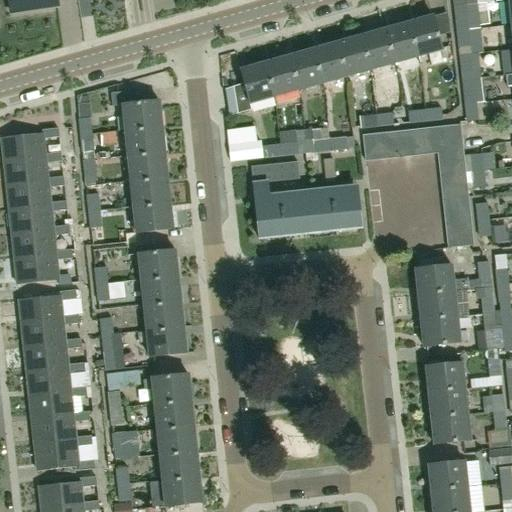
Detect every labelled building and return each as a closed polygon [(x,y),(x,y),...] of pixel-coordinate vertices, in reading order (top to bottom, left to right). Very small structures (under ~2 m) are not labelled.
[(10,0),(12,13),(58,7),(57,0),(10,0)] [(484,22),(508,18),(505,5),(494,6),(495,12),(482,14),(484,22)] [(456,33),(480,30),(480,29),(479,29),(477,13),(454,15),(456,33)] [(417,58),(442,51),(432,17),(408,24),(417,58)] [(417,58),(408,24),(384,30),(393,64),(417,58)] [(393,64),(384,30),(360,37),(369,71),(393,64)] [(480,30),(456,33),(459,57),(480,55),(480,54),(483,54),(480,30)] [(336,44),(345,78),(369,71),(360,37),(336,44)] [(345,78),(336,44),(312,51),(321,85),(345,78)] [(321,85),(312,51),(288,57),(298,91),(321,85)] [(462,82),(483,80),(480,55),(459,57),(462,82)] [(298,91),(288,57),(264,64),(274,98),(298,91)] [(274,98),(264,64),(239,71),(249,105),(274,98)] [(483,80),(462,82),(464,107),(476,106),(476,104),(483,103),(483,101),(485,101),(483,80)] [(160,102),(149,103),(139,104),(137,92),(111,94),(112,106),(123,105),(125,132),(163,128),(160,102)] [(476,106),(464,107),(466,122),(478,121),(476,106)] [(425,123),(442,121),(441,109),(424,110),(425,123)] [(425,123),(424,110),(407,112),(409,124),(425,123)] [(377,128),(393,126),(392,114),(375,116),(377,128)] [(377,128),(375,116),(359,117),(360,130),(377,128)] [(80,137),(92,136),(90,118),(78,120),(80,137)] [(436,141),(462,138),(460,126),(434,129),(436,141)] [(163,128),(125,132),(128,157),(166,153),(163,128)] [(43,134),(1,139),(4,160),(45,156),(44,140),(59,138),(58,129),(42,131),(43,134)] [(437,153),(436,141),(434,129),(422,130),(425,156),(437,155),(437,153)] [(422,130),(410,132),(413,158),(425,156),(422,130)] [(398,133),(401,159),(413,158),(410,132),(398,133)] [(398,133),(386,135),(389,161),(401,159),(398,133)] [(378,162),(389,161),(386,135),(374,136),(378,162)] [(92,136),(80,137),(82,153),(94,152),(92,136)] [(378,162),(374,136),(363,137),(366,163),(378,162)] [(330,152),(346,150),(345,138),(329,140),(330,152)] [(462,138),(436,141),(437,153),(463,150),(462,138)] [(330,152),(329,140),(312,142),(313,153),(330,152)] [(230,163),(262,159),(260,142),(228,145),(230,163)] [(281,157),(298,155),(297,143),(280,145),(281,157)] [(281,157),(280,145),(263,147),(264,159),(281,157)] [(463,150),(437,153),(437,155),(438,165),(465,162),(464,156),(463,150)] [(166,153),(128,157),(131,183),(169,179),(166,153)] [(45,156),(4,160),(6,184),(48,180),(46,164),(62,162),(61,158),(61,154),(45,156)] [(472,172),(483,171),(482,155),(470,156),(472,172)] [(94,160),(83,161),(84,178),(96,177),(94,160)] [(466,173),(465,162),(438,165),(440,178),(466,175),(466,173)] [(279,182),(299,180),(297,163),(277,165),(279,182)] [(272,238),(264,166),(251,168),(253,185),(255,203),(258,239),(272,238)] [(285,237),(281,200),(269,201),(267,183),(273,183),(271,166),(264,166),(272,238),(285,237)] [(485,187),(483,171),(472,172),(473,189),(485,187)] [(440,178),(441,190),(467,187),(466,175),(440,178)] [(48,180),(6,184),(9,208),(51,203),(49,189),(65,187),(64,182),(64,178),(48,180)] [(169,179),(131,183),(134,208),(171,204),(169,179)] [(467,187),(441,190),(443,202),(469,199),(467,187)] [(348,230),(361,228),(357,192),(344,193),(348,230)] [(348,230),(344,193),(331,195),(335,231),(348,230)] [(86,196),(88,211),(88,213),(108,211),(106,195),(98,195),(86,196)] [(335,231),(331,195),(319,196),(322,233),(335,231)] [(322,233),(319,196),(306,197),(310,234),(322,233)] [(310,234),(306,197),(293,198),(297,235),(310,234)] [(297,235),(293,198),(281,200),(285,237),(297,235)] [(444,214),(470,211),(469,199),(443,202),(444,214)] [(51,203),(9,208),(11,232),(53,228),(52,212),(67,211),(67,206),(66,201),(51,203)] [(171,204),(134,208),(136,235),(174,230),(171,204)] [(477,222),(489,220),(487,204),(475,205),(477,222)] [(108,211),(88,213),(90,228),(90,229),(109,227),(108,211)] [(472,223),(470,211),(444,214),(446,226),(472,223)] [(489,220),(477,222),(479,239),(491,238),(489,220)] [(492,220),(492,241),(510,241),(510,220),(492,220)] [(473,235),(472,223),(446,226),(447,238),(473,235)] [(53,228),(11,232),(14,257),(56,252),(54,237),(69,235),(69,230),(68,226),(53,228)] [(473,235),(447,238),(448,250),(475,247),(473,235)] [(56,252),(14,257),(17,285),(59,281),(57,262),(73,260),(72,254),(72,250),(56,252)] [(498,266),(511,266),(511,250),(498,251),(498,266)] [(175,251),(153,254),(138,255),(141,282),(178,278),(175,251)] [(478,280),(490,278),(488,262),(476,263),(478,280)] [(96,287),(108,286),(106,268),(94,269),(96,287)] [(480,291),(479,289),(478,280),(468,281),(468,279),(453,280),(452,268),(415,272),(418,298),(454,294),(480,291)] [(509,287),(507,269),(495,270),(497,288),(509,287)] [(178,278),(141,282),(144,307),(181,303),(178,278)] [(108,286),(96,287),(97,302),(109,301),(108,286)] [(509,287),(497,288),(499,304),(511,302),(509,287)] [(60,297),(18,302),(20,322),(62,318),(60,302),(77,300),(76,291),(59,293),(60,297)] [(457,319),(454,294),(418,298),(421,323),(457,319)] [(480,299),(482,316),(494,315),(492,298),(480,299)] [(181,303),(144,307),(147,333),(184,329),(181,303)] [(502,338),(501,327),(495,327),(494,315),(482,316),(484,336),(484,340),(502,338)] [(62,318),(20,322),(23,346),(65,341),(63,326),(79,324),(79,320),(78,316),(62,318)] [(511,318),(500,320),(501,327),(502,338),(511,336),(511,318)] [(101,338),(113,337),(111,319),(99,320),(101,338)] [(459,332),(457,319),(421,323),(423,349),(460,345),(460,343),(468,342),(466,331),(459,332)] [(138,344),(148,343),(150,359),(187,355),(184,329),(147,333),(137,334),(138,344)] [(511,351),(511,336),(502,338),(504,352),(511,351)] [(115,351),(113,337),(101,338),(103,352),(113,351),(115,351)] [(65,341),(23,346),(26,371),(67,366),(66,350),(82,348),(81,345),(81,340),(65,341)] [(488,378),(500,378),(499,360),(487,361),(488,378)] [(67,366),(26,371),(29,395),(70,390),(68,375),(85,373),(84,369),(83,364),(67,366)] [(429,395),(465,391),(462,365),(426,369),(429,395)] [(140,385),(138,370),(110,374),(112,389),(140,385)] [(188,376),(157,379),(143,381),(144,391),(154,390),(155,406),(191,402),(188,376)] [(70,390),(29,395),(31,419),(73,414),(71,400),(87,398),(87,393),(86,389),(70,390)] [(465,391),(429,395),(432,420),(468,416),(465,391)] [(121,409),(119,392),(107,393),(109,411),(121,409)] [(492,413),(504,412),(503,395),(491,396),(492,413)] [(155,406),(158,431),(194,427),(191,402),(155,406)] [(123,425),(121,409),(109,411),(111,426),(123,425)] [(73,414),(31,419),(34,443),(76,439),(74,423),(90,421),(90,417),(89,412),(73,414)] [(504,412),(492,413),(494,429),(506,428),(504,412)] [(468,416),(432,420),(435,446),(471,442),(468,416)] [(148,443),(159,442),(161,456),(197,453),(194,427),(158,431),(147,432),(148,443)] [(134,432),(124,433),(112,435),(113,451),(114,460),(137,457),(134,432)] [(76,439),(34,443),(37,473),(78,468),(79,472),(95,470),(94,461),(79,463),(77,447),(93,446),(92,441),(92,437),(76,439)] [(197,453),(161,456),(164,482),(200,478),(197,453)] [(428,467),(431,494),(468,489),(465,463),(428,467)] [(511,484),(511,475),(510,467),(498,468),(500,486),(511,484)] [(117,487),(129,486),(127,468),(115,470),(117,487)] [(80,483),(38,488),(41,508),(83,504),(81,488),(97,487),(96,477),(79,479),(80,483)] [(200,478),(164,482),(167,509),(202,504),(200,478)] [(511,484),(500,486),(502,501),(511,500),(511,484)] [(499,485),(475,489),(478,505),(502,501),(499,485)] [(131,502),(129,486),(117,487),(119,503),(126,502),(131,502)] [(470,511),(468,489),(431,494),(433,511),(470,511)] [(83,504),(41,508),(41,511),(89,511),(100,511),(99,506),(99,502),(83,504)]
